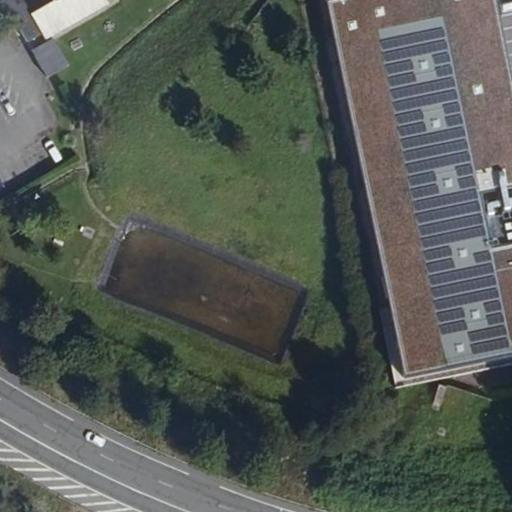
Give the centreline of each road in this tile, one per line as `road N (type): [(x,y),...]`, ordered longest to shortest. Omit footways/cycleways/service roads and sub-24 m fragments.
road 1 (secondary): [(230,511),(80,445),(0,399)]
road 2 (secondary): [(0,429),(158,511)]
